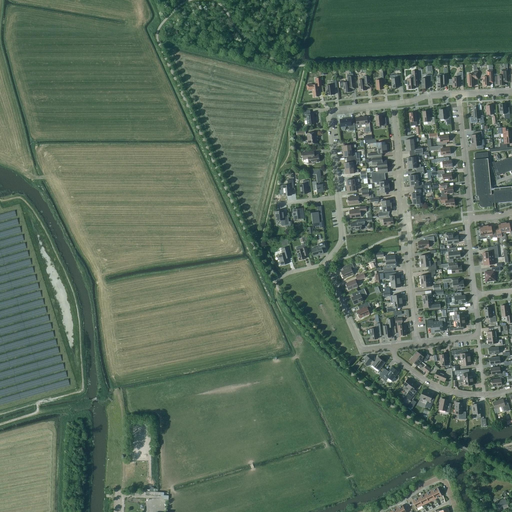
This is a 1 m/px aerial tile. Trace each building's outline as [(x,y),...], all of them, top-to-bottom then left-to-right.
[(487,77),(483,77),(483,86),(490,85),(489,83),(493,83),(492,70),(486,71),(487,77)] [(498,85),(505,85),(505,82),(508,82),(507,70),(501,70),(501,75),(497,76),(497,77),(495,77),(495,84),(498,84),(498,85)] [(407,79),(405,80),(404,81),(405,83),(406,84),(407,84),(408,89),(415,89),(414,85),(418,85),(417,71),(412,71),(413,76),(410,76),(410,79),(407,79)] [(453,87),(460,87),(459,79),(463,79),(463,72),(458,72),(457,73),(457,77),(452,78),(452,79),(449,79),(449,85),(453,85),(453,87)] [(472,72),(472,75),(467,75),(467,82),(468,82),(468,86),(474,86),(474,82),(474,79),(478,79),(477,72),(472,72)] [(351,89),(355,89),(353,74),(350,74),(347,74),(348,82),(344,83),(344,82),(339,82),(339,88),(343,87),(344,92),(351,92),(351,89)] [(390,79),(391,79),(392,88),(398,88),(398,81),(401,80),(400,74),(394,75),(390,75),(390,79)] [(436,76),(437,87),(444,86),(443,84),(447,84),(447,75),(443,75),(443,74),(437,75),(437,76),(436,76)] [(428,81),(432,81),(432,75),(426,75),(426,78),(421,78),(422,88),(429,88),(428,81)] [(370,87),(370,82),(369,76),(362,77),(362,80),(358,80),(359,91),(366,90),(366,88),(370,87)] [(322,85),(321,77),(315,78),(316,85),(312,85),(312,84),(307,85),(307,90),(312,89),(312,93),(313,93),(313,97),(319,96),(318,92),(319,92),(318,86),(322,85)] [(333,88),(337,87),(336,80),(332,81),(333,85),(326,86),(327,95),(334,94),(333,88)] [(504,114),(504,119),(510,119),(509,112),(506,112),(505,104),(498,104),(499,114),(504,114)] [(473,111),(472,111),(473,117),(470,117),(471,123),(477,122),(477,119),(479,119),(480,123),(484,122),(483,115),(480,115),(479,111),(478,106),(473,107),(473,111)] [(440,119),(446,119),(447,124),(451,124),(450,117),(447,117),(446,109),(439,110),(439,115),(438,115),(438,116),(438,118),(439,118),(440,118),(440,119)] [(306,114),(307,125),(315,124),(314,113),(310,114),(310,110),(303,110),(304,115),(306,114)] [(428,121),(428,124),(434,124),(434,117),(430,118),(429,111),(422,112),(423,122),(428,121)] [(382,115),(375,116),(376,126),(383,125),(383,126),(386,126),(386,117),(382,118),(382,115)] [(357,124),(356,124),(356,127),(357,128),(358,128),(360,128),(361,128),(361,127),(361,125),(366,124),(366,127),(365,127),(366,132),(370,132),(370,126),(369,121),(367,122),(367,117),(356,118),(357,124)] [(344,130),(345,128),(345,126),(349,126),(349,131),(354,130),(354,123),(351,124),(350,118),(340,120),(341,126),(341,127),(341,129),(342,130),(344,130)] [(503,133),(503,137),(511,136),(511,130),(509,131),(509,127),(498,128),(499,134),(503,133)] [(316,136),(316,133),(307,134),(308,144),(316,143),(316,136)] [(448,135),(439,136),(440,142),(437,142),(438,145),(447,144),(446,142),(449,141),(448,135)] [(511,142),(511,136),(503,137),(504,143),(499,144),(500,148),(501,148),(503,148),(504,148),(506,147),(507,147),(507,143),(511,142)] [(480,140),(471,141),(472,146),(475,146),(475,149),(483,148),(483,145),(484,145),(484,139),(480,140)] [(422,152),(422,147),(415,147),(415,144),(405,145),(406,151),(414,150),(414,153),(418,153),(422,152)] [(352,150),(343,151),(343,157),(346,156),(353,156),(353,159),(357,158),(357,155),(356,153),(353,153),(352,150)] [(313,162),(319,162),(318,155),(314,155),(314,151),(302,152),(303,159),(308,159),(309,165),(313,164),(313,162)] [(511,200),(511,186),(493,188),(494,194),(491,194),(488,158),(488,152),(474,153),(475,159),(473,160),(477,196),(478,196),(479,204),(479,205),(480,206),(481,207),(483,207),(493,206),(492,202),(494,202),(494,203),(511,200)] [(511,156),(495,163),(495,164),(496,166),(496,167),(497,169),(497,170),(498,172),(499,173),(499,175),(511,170),(511,156)] [(377,164),(377,167),(387,166),(386,160),(382,161),(382,157),(372,159),(372,165),(377,164)] [(357,159),(357,158),(353,159),(354,162),(344,163),(345,168),(354,167),(354,164),(356,164),(357,163),(357,162),(360,161),(360,158),(357,159)] [(442,162),(443,168),(452,167),(451,160),(444,161),(444,158),(436,159),(437,163),(442,162)] [(387,172),(387,166),(377,167),(378,172),(371,173),(372,178),(380,177),(379,173),(387,172)] [(317,190),(317,192),(323,192),(322,184),(319,185),(318,182),(321,182),(319,170),(311,171),(312,177),(315,177),(316,181),(312,182),(313,190),(317,190)] [(416,171),(417,175),(409,176),(409,181),(419,180),(419,177),(421,177),(421,175),(424,174),(424,170),(416,171)] [(442,177),(443,181),(452,180),(451,173),(444,174),(444,171),(437,171),(438,177),(442,177)] [(380,182),(380,177),(372,178),(372,183),(376,182),(377,185),(379,184),(379,187),(389,186),(388,181),(380,182)] [(281,190),(283,190),(284,195),(287,195),(287,196),(291,195),(290,188),(294,188),(293,179),(287,180),(288,185),(280,186),(281,190)] [(301,194),(307,193),(306,186),(310,186),(309,180),(303,181),(303,184),(300,184),(301,194)] [(445,183),(439,184),(440,190),(441,190),(442,197),(447,196),(446,193),(453,193),(453,186),(446,187),(445,183)] [(390,191),(389,186),(379,187),(380,190),(377,190),(377,196),(380,196),(380,193),(390,191)] [(411,194),(411,199),(421,198),(421,195),(424,195),(423,188),(414,189),(414,193),(411,194)] [(362,196),(348,197),(348,205),(359,203),(359,199),(363,198),(363,197),(362,196)] [(446,206),(455,205),(454,199),(447,200),(447,196),(442,197),(440,197),(441,199),(441,203),(445,202),(446,206)] [(421,200),(421,198),(411,199),(412,204),(415,204),(415,207),(424,207),(423,203),(423,200),(421,200)] [(378,212),(379,216),(386,215),(385,211),(392,211),(391,205),(382,206),(382,209),(380,210),(380,212),(378,212)] [(319,222),(320,228),(323,227),(321,206),(317,207),(318,212),(312,213),(313,223),(319,222)] [(360,207),(360,209),(349,210),(350,217),(361,216),(360,212),(366,211),(366,206),(360,207)] [(292,216),(293,216),(294,219),(304,218),(303,208),(293,209),(293,213),(292,213),(292,216)] [(284,210),(274,211),(274,216),(275,216),(275,221),(281,220),(281,226),(284,225),(289,225),(288,216),(284,217),(284,210)] [(384,226),(393,224),(392,218),(386,218),(386,215),(379,216),(379,220),(383,220),(384,226)] [(356,219),(357,223),(351,223),(351,230),(362,229),(361,225),(365,224),(364,219),(356,219)] [(509,222),(503,223),(505,232),(510,231),(511,235),(511,234),(511,228),(510,229),(509,222)] [(499,231),(496,231),(497,238),(500,237),(502,237),(506,236),(505,232),(503,223),(498,224),(499,231)] [(491,225),(485,226),(487,235),(487,238),(487,239),(496,238),(495,231),(492,232),(491,225)] [(487,238),(487,235),(485,226),(480,226),(481,232),(477,233),(478,239),(487,238)] [(447,237),(447,244),(458,242),(457,236),(455,236),(454,232),(445,233),(446,237),(447,237)] [(418,241),(419,248),(429,247),(428,243),(434,243),(434,236),(427,237),(427,240),(418,241)] [(322,249),(325,248),(324,242),(318,244),(319,247),(311,249),(313,256),(323,254),(322,249)] [(302,246),(296,248),(297,251),(299,260),(306,258),(305,255),(308,255),(308,254),(308,252),(306,247),(305,244),(302,245),(302,246)] [(291,257),(290,254),(288,247),(281,249),(283,253),(278,255),(281,265),(289,263),(288,258),(291,257)] [(447,252),(448,252),(449,255),(445,255),(446,259),(449,259),(459,258),(459,251),(456,251),(456,247),(447,248),(447,252)] [(487,252),(483,253),(483,259),(494,258),(498,257),(497,247),(488,248),(488,252),(487,252)] [(428,266),(429,270),(435,270),(436,270),(435,263),(431,264),(431,260),(420,261),(421,267),(428,266)] [(384,272),(389,272),(388,268),(396,267),(395,261),(386,262),(386,267),(383,267),(384,272)] [(455,263),(449,263),(449,267),(449,270),(452,270),(452,273),(462,272),(461,265),(458,266),(457,262),(455,263)] [(347,269),(341,271),(344,278),(354,274),(352,270),(354,270),(354,268),(352,263),(346,265),(347,269)] [(500,271),(499,267),(491,268),(492,271),(485,272),(485,278),(485,282),(489,281),(495,280),(494,271),(500,271)] [(435,274),(435,270),(429,270),(429,275),(420,276),(420,281),(431,280),(430,277),(433,277),(433,274),(435,274)] [(390,278),(390,282),(399,281),(399,278),(400,278),(399,275),(392,275),(392,272),(385,273),(386,278),(390,278)] [(460,281),(460,278),(451,278),(443,279),(443,283),(453,282),(453,289),(457,288),(457,291),(462,290),(462,288),(464,287),(463,280),(460,281)] [(346,284),(348,290),(358,286),(355,280),(346,284)] [(358,295),(351,297),(354,304),(363,300),(362,297),(367,295),(364,289),(357,291),(358,295)] [(444,298),(454,297),(455,304),(459,304),(459,303),(465,303),(465,295),(454,296),(454,293),(444,294),(444,298)] [(433,300),(423,301),(423,307),(428,306),(429,310),(440,308),(439,303),(433,303),(433,300)] [(392,302),(393,307),(387,308),(387,312),(396,311),(396,307),(403,306),(402,303),(402,301),(392,302)] [(357,311),(360,318),(370,314),(368,310),(370,309),(370,307),(368,302),(362,305),(363,308),(357,311)] [(511,315),(509,315),(507,305),(501,306),(502,316),(506,316),(507,323),(511,322),(511,315)] [(490,317),(490,322),(496,322),(495,316),(492,316),(491,307),(484,307),(485,318),(490,317)] [(455,321),(464,320),(464,317),(464,314),(460,314),(460,311),(457,311),(457,308),(447,309),(447,313),(454,312),(454,315),(453,315),(453,321),(455,321)] [(405,331),(406,331),(405,325),(401,325),(401,322),(402,322),(402,318),(395,319),(395,323),(397,322),(399,336),(406,335),(405,331)] [(439,321),(436,322),(437,332),(443,331),(442,325),(445,325),(445,318),(439,319),(439,321)] [(390,327),(393,327),(392,319),(387,319),(388,323),(386,323),(387,326),(383,326),(384,333),(385,338),(390,337),(390,333),(391,333),(390,327)] [(437,332),(436,322),(433,322),(432,319),(427,320),(427,328),(430,327),(431,332),(437,332)] [(465,322),(464,320),(455,321),(456,327),(449,327),(449,331),(459,329),(459,327),(465,326),(465,322)] [(370,329),(367,330),(367,335),(370,334),(371,339),(378,338),(378,336),(377,331),(380,331),(380,323),(376,324),(376,328),(370,329)] [(487,335),(487,338),(497,337),(496,332),(501,332),(500,326),(494,327),(494,331),(486,332),(487,335)] [(497,337),(487,338),(488,340),(487,340),(488,344),(495,343),(496,346),(503,345),(502,339),(497,340),(497,337)] [(470,356),(470,353),(463,353),(462,349),(451,351),(452,355),(460,354),(461,360),(470,359),(470,356)] [(416,351),(413,355),(421,361),(423,359),(426,361),(427,359),(424,357),(416,351)] [(451,363),(448,364),(447,354),(440,355),(441,365),(445,365),(445,368),(451,367),(451,363)] [(421,361),(413,355),(410,360),(418,366),(421,368),(422,366),(419,364),(421,361)] [(366,356),(362,361),(368,366),(370,363),(372,364),(372,365),(379,370),(385,362),(378,357),(374,362),(372,360),(366,356)] [(426,365),(423,369),(428,373),(431,369),(426,365)] [(394,377),(398,372),(392,367),(389,372),(384,368),(379,375),(386,381),(388,378),(393,381),(396,378),(394,377)] [(491,374),(498,374),(499,377),(505,376),(505,371),(500,371),(499,367),(490,368),(491,374)] [(448,377),(452,376),(451,368),(447,369),(445,374),(437,370),(434,377),(444,381),(447,376),(448,377)] [(462,374),(462,370),(455,371),(456,375),(459,374),(459,380),(472,378),(472,376),(472,372),(462,374)] [(500,378),(492,379),(493,386),(501,385),(501,381),(503,381),(503,378),(500,378)] [(410,389),(408,392),(404,397),(410,400),(417,391),(413,389),(416,385),(408,379),(403,385),(410,389)] [(420,397),(427,400),(424,406),(430,409),(434,399),(431,397),(433,394),(423,390),(420,397)] [(441,398),(440,400),(439,409),(445,411),(445,412),(449,413),(451,403),(447,403),(448,400),(441,398)] [(503,399),(493,402),(495,408),(494,409),(495,412),(496,412),(499,411),(500,410),(499,407),(502,406),(504,411),(506,410),(506,411),(510,410),(508,403),(504,404),(503,399)] [(458,419),(465,419),(465,412),(462,412),(463,402),(455,402),(455,413),(459,413),(458,419)] [(479,405),(479,403),(472,404),(473,414),(478,413),(478,417),(484,416),(483,409),(482,409),(481,404),(479,405)] [(438,487),(431,491),(435,499),(442,495),(438,487)] [(431,491),(425,494),(429,502),(435,499),(431,491)] [(425,494),(419,497),(423,505),(429,502),(425,494)] [(423,505),(419,497),(413,500),(417,508),(423,505)] [(494,503),(496,508),(507,504),(505,498),(505,499),(494,503)]
